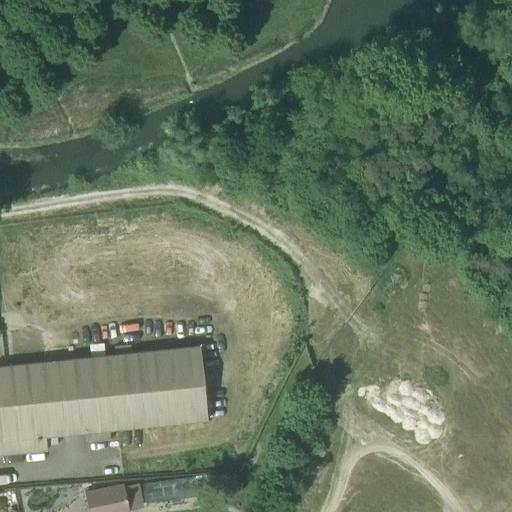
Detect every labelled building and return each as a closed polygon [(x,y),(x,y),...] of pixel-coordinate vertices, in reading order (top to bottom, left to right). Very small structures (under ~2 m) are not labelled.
[(200,346),(0,366),(0,454),(47,450),(46,436),(207,419),(200,346)] [(375,403),(393,412),(419,426),(434,397),(390,374),(375,403)] [(222,474),(207,475),(208,487),(222,487),(222,474)] [(235,474),(224,475),(225,493),(236,492),(235,474)] [(138,484),(124,486),(123,484),(85,491),(89,511),(128,511),(128,510),(143,507),(138,484)]
